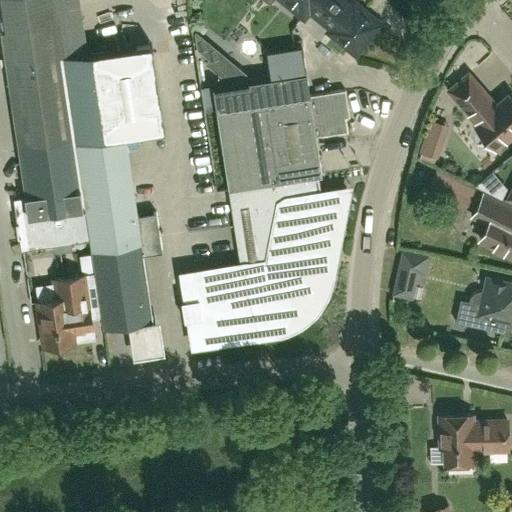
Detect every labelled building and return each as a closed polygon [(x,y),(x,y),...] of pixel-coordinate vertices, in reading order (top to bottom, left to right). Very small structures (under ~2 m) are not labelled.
[(348,6),(340,0),(282,0),(303,17),(308,10),(330,28),(327,31),(354,53),(378,23),(351,1),(348,6)] [(0,34),(0,43),(27,216),(16,218),(20,244),(31,242),(31,245),(88,236),(61,59),(60,59),(55,25),(0,34)] [(148,44),(84,55),(61,59),(88,236),(103,330),(150,322),(140,256),(142,255),(122,136),(162,130),(148,44)] [(215,109),(227,188),(312,175),(320,174),(320,173),(314,136),(308,95),(305,73),(255,80),(230,84),(211,87),(215,109)] [(511,131),(511,100),(506,94),(494,105),(478,86),(458,103),(475,122),(473,123),(494,147),(511,131)] [(308,95),(314,136),(346,131),(343,111),(347,110),(344,89),(308,95)] [(436,156),(441,140),(427,135),(421,151),(436,156)] [(227,188),(239,265),(182,274),(193,342),(279,329),(289,326),(298,322),(307,316),(314,308),(320,300),(325,290),(327,280),(346,187),(315,192),(312,175),(227,188)] [(472,197),(478,184),(467,179),(461,192),(472,197)] [(511,222),(511,209),(503,205),(482,194),(471,215),(486,223),(478,239),(511,255),(511,223),(511,222)] [(409,296),(416,268),(424,269),(427,256),(403,251),(393,293),(409,296)] [(74,344),(72,333),(92,330),(84,276),(53,281),(57,300),(37,303),(44,349),(74,344)] [(511,321),(511,283),(482,277),(480,290),(472,292),(470,294),(468,297),(467,300),(458,299),(453,321),(490,329),(493,317),(511,321)] [(472,418),(472,412),(438,413),(439,445),(444,445),(444,461),(473,460),(473,448),(472,418)] [(472,418),(473,448),(507,448),(506,418),(472,418)] [(422,510),(422,511),(448,511),(446,503),(422,510)]
